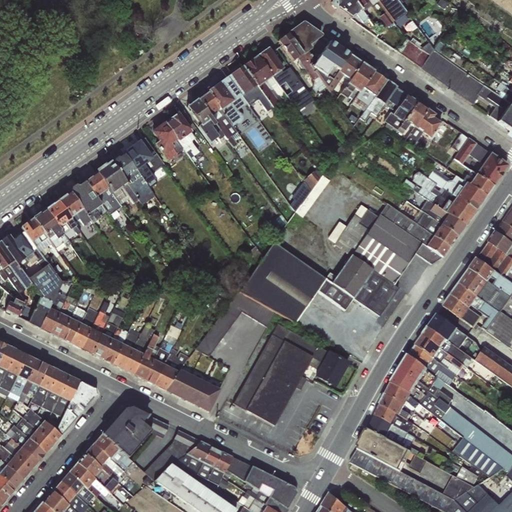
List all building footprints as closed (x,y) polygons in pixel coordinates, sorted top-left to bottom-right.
[(368,20),(363,12),(353,0),(334,0),(331,1),(330,4),(330,6),(331,9),(334,11),(336,11),(350,20),(356,15),(362,24),(368,20)] [(353,0),(363,12),(376,2),(374,0),(353,0)] [(405,12),(400,5),(395,0),(374,0),(376,2),(392,22),(405,12)] [(308,46),(321,36),(303,23),(287,34),(302,55),(310,49),(308,46)] [(291,62),(302,55),(287,34),(276,42),(291,62)] [(511,105),(497,95),(433,51),(429,55),(405,39),(396,52),(472,105),(478,97),(494,107),(489,116),(511,133),(511,105)] [(337,72),(348,56),(329,42),(311,68),(325,88),(337,72)] [(268,48),(256,57),(271,77),(298,114),(314,102),(296,79),(292,83),(268,48)] [(349,80),(360,64),(348,56),(337,72),(349,80)] [(262,83),(271,77),(256,57),(240,68),(273,108),(278,104),(262,83)] [(359,92),(373,73),(360,64),(349,80),(346,84),(359,92)] [(267,112),(273,108),(240,68),(226,77),(242,97),(250,90),(267,112)] [(367,107),(385,81),(373,73),(359,92),(355,98),(367,107)] [(247,104),(242,97),(226,77),(206,92),(206,93),(232,127),(236,124),(238,124),(240,123),(242,119),(242,116),(240,114),(238,113),(237,110),(247,104)] [(395,89),(396,87),(386,81),(385,81),(367,107),(357,122),(361,125),(367,116),(373,120),(384,104),(395,89)] [(497,95),(511,105),(511,91),(509,90),(499,84),(496,89),(500,92),(497,95)] [(394,112),(406,96),(395,89),(384,104),(394,112)] [(241,141),(232,127),(206,93),(196,100),(223,137),(232,149),(241,141)] [(403,121),(416,102),(406,96),(394,112),(392,115),(389,113),(383,122),(396,131),(403,121)] [(218,140),(223,137),(196,100),(186,108),(199,126),(197,127),(209,144),(216,138),(218,140)] [(414,128),(427,110),(416,102),(403,121),(414,128)] [(434,115),(427,110),(414,128),(430,138),(439,124),(432,118),(434,115)] [(164,124),(183,150),(193,163),(195,161),(192,156),(197,153),(190,142),(194,138),(177,113),(169,119),(170,120),(164,124)] [(183,150),(164,124),(163,123),(150,132),(157,142),(153,145),(167,161),(183,150)] [(475,175),(492,186),(506,166),(460,134),(450,148),(457,152),(453,159),(461,165),(468,156),(482,165),(475,175)] [(138,141),(122,153),(154,196),(161,191),(149,175),(163,164),(144,138),(139,142),(138,141)] [(122,153),(109,162),(137,200),(142,205),(154,196),(122,153)] [(94,173),(96,175),(119,205),(129,199),(132,205),(137,200),(109,162),(94,173)] [(304,180),(315,195),(329,184),(318,169),(304,180)] [(485,197),(462,180),(455,176),(451,181),(433,169),(427,178),(474,211),(485,197)] [(426,201),(464,226),(474,211),(427,178),(417,173),(413,175),(412,181),(420,187),(419,189),(405,180),(402,184),(426,201)] [(96,175),(84,183),(106,214),(108,216),(120,207),(119,205),(96,175)] [(492,186),(475,175),(472,179),(465,176),(462,180),(485,197),(492,186)] [(91,224),(106,214),(84,183),(78,187),(74,186),(70,189),(70,192),(69,193),(90,222),(91,224)] [(83,226),(90,222),(69,193),(57,203),(73,223),(78,221),(83,226)] [(464,226),(426,201),(419,211),(456,237),(464,226)] [(79,233),(73,223),(57,203),(45,210),(66,240),(75,234),(77,235),(79,233)] [(449,247),(412,222),(386,204),(379,215),(421,244),(414,254),(430,265),(441,258),(449,247)] [(511,208),(503,223),(511,228),(511,208)] [(45,210),(32,220),(46,238),(54,249),(62,244),(65,248),(69,244),(66,240),(45,210)] [(456,237),(419,211),(412,222),(449,247),(456,237)] [(20,228),(23,232),(35,247),(46,238),(32,220),(32,219),(20,228)] [(511,228),(503,223),(495,233),(511,244),(511,228)] [(19,233),(10,239),(28,263),(30,265),(41,257),(35,247),(23,232),(20,234),(19,233)] [(511,244),(495,233),(489,244),(511,260),(511,244)] [(8,236),(0,241),(0,243),(12,261),(21,272),(26,269),(24,266),(28,263),(10,239),(8,236)] [(7,267),(12,261),(0,243),(0,277),(3,281),(7,277),(2,269),(7,267)] [(511,260),(489,244),(477,259),(511,285),(511,260)] [(511,299),(511,296),(511,285),(477,259),(469,270),(511,299)] [(27,323),(38,329),(56,293),(61,284),(47,265),(27,279),(21,272),(12,261),(7,267),(25,292),(31,287),(40,298),(27,323)] [(469,270),(459,285),(511,323),(511,299),(469,270)] [(511,323),(459,285),(451,296),(481,319),(486,322),(488,320),(493,323),(487,333),(511,351),(511,323)] [(212,357),(241,309),(268,326),(275,315),(235,291),(200,350),(212,357)] [(62,296),(56,293),(38,329),(48,334),(65,301),(60,299),(62,296)] [(66,296),(65,301),(48,334),(59,339),(75,307),(78,300),(66,296)] [(477,324),(481,319),(451,296),(443,307),(479,333),(481,332),(480,327),(477,324)] [(81,350),(90,355),(109,317),(104,315),(109,305),(104,302),(98,313),(81,350)] [(4,311),(16,317),(20,309),(8,303),(4,311)] [(59,339),(69,344),(85,313),(75,307),(59,339)] [(69,344),(81,350),(98,313),(87,308),(85,313),(69,344)] [(90,355),(100,360),(116,328),(124,314),(113,308),(109,317),(90,355)] [(428,328),(472,361),(475,361),(483,349),(474,341),(437,316),(428,328)] [(334,388),(348,363),(276,324),(232,404),(273,426),(294,388),(299,390),(305,379),(301,376),(307,365),(317,371),(313,377),(334,388)] [(121,370),(133,376),(146,348),(154,331),(144,325),(140,334),(121,370)] [(100,360),(111,365),(127,332),(116,328),(100,360)] [(111,365),(121,370),(140,334),(129,328),(127,332),(111,365)] [(422,336),(463,367),(467,369),(472,361),(428,328),(422,336)] [(416,347),(448,370),(451,365),(460,371),(463,367),(422,336),(415,346),(416,347)] [(143,381),(153,386),(169,354),(164,351),(168,343),(163,340),(153,360),(143,381)] [(0,381),(16,351),(5,346),(0,355),(0,381)] [(511,383),(511,364),(487,346),(478,359),(511,383)] [(448,370),(416,347),(408,357),(427,371),(449,387),(456,376),(448,370)] [(133,376),(143,381),(153,360),(149,357),(152,351),(146,348),(133,376)] [(165,390),(180,369),(187,358),(180,353),(177,358),(175,356),(176,352),(171,349),(169,354),(153,386),(165,390)] [(26,356),(16,351),(0,381),(0,388),(9,392),(26,356)] [(37,361),(26,356),(9,392),(8,394),(12,397),(13,394),(20,397),(37,361)] [(407,356),(398,372),(418,382),(427,371),(408,357),(407,356)] [(46,366),(37,361),(20,397),(17,402),(23,404),(26,397),(32,399),(46,366)] [(57,371),(46,366),(32,399),(30,403),(40,408),(57,371)] [(193,377),(180,369),(165,390),(182,399),(193,377)] [(68,376),(57,371),(40,408),(50,413),(68,376)] [(410,394),(418,382),(398,372),(390,384),(410,394)] [(79,382),(68,376),(50,413),(61,417),(70,400),(79,382)] [(195,405),(206,384),(193,377),(182,399),(195,405)] [(79,382),(70,400),(83,410),(96,395),(95,389),(79,382)] [(208,412),(219,391),(206,384),(195,405),(208,412)] [(404,407),(410,394),(390,384),(385,395),(404,407)] [(402,411),(404,407),(385,395),(379,406),(408,420),(410,416),(402,411)] [(61,436),(83,410),(70,400),(61,417),(55,431),(61,436)] [(132,401),(104,432),(131,456),(154,429),(144,421),(149,416),(132,401)] [(413,425),(408,420),(379,406),(374,417),(407,433),(413,425)] [(45,455),(61,436),(29,411),(16,427),(45,455)] [(155,426),(153,431),(165,436),(170,422),(149,415),(147,423),(155,426)] [(415,438),(407,433),(374,417),(366,430),(411,453),(414,456),(408,468),(420,474),(426,461),(417,456),(419,453),(410,447),(415,438)] [(183,425),(149,473),(203,511),(236,511),(243,504),(220,488),(232,470),(237,473),(241,467),(183,425)] [(31,471),(45,455),(16,427),(10,431),(16,435),(5,447),(31,471)] [(356,448),(356,450),(401,472),(411,453),(366,430),(364,431),(356,448)] [(93,441),(34,511),(68,511),(66,508),(81,489),(85,486),(104,501),(112,491),(121,485),(115,476),(120,472),(112,466),(109,462),(121,447),(104,433),(93,441)] [(0,461),(23,480),(31,471),(1,446),(0,447),(0,461)] [(419,482),(401,472),(356,450),(349,463),(397,489),(441,511),(468,511),(477,504),(466,494),(453,501),(419,482)] [(0,478),(16,491),(23,480),(0,461),(0,478)] [(0,492),(8,499),(16,491),(0,478),(0,492)] [(78,495),(89,503),(94,496),(83,488),(78,495)] [(249,496),(273,511),(285,511),(287,510),(252,488),(250,492),(247,490),(245,493),(249,496)] [(349,511),(329,494),(321,507),(328,511),(349,511)] [(242,507),(249,511),(273,511),(249,496),(242,507)]
